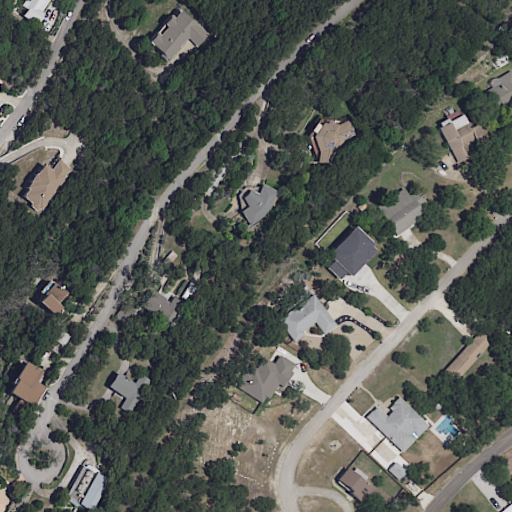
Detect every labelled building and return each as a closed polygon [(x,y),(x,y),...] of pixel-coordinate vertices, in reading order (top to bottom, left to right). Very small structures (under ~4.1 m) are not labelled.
[(50,0),(41,13),(44,15),(36,27),(21,17),(25,11),(19,7),(23,0),(50,0)] [(191,38),(170,64),(162,57),(163,56),(148,43),(157,34),(160,37),(167,28),(164,25),(171,17),(175,20),(181,12),(192,22),(194,20),(200,25),(199,27),(201,29),(193,38),(192,37),(191,38)] [(503,65),(504,66),(498,68),(494,61),(500,59),(503,65)] [(511,98),(490,112),(480,95),(499,84),(497,80),(510,72),(511,76),(511,98)] [(457,164),(438,130),(441,128),(438,124),(447,120),(448,123),(462,116),(470,129),(477,125),(488,144),(478,150),(474,142),(466,146),(472,156),(457,164)] [(321,153),(314,139),(324,125),(341,126),(351,122),(357,136),(348,141),(337,154),(337,165),(321,165),(321,153)] [(61,163),(72,169),(67,177),(69,178),(41,214),(30,208),(32,205),(22,199),(26,192),(24,191),(28,185),(28,184),(33,176),(34,176),(42,167),(51,172),(58,161),(61,163)] [(264,187),(279,192),(273,210),(274,212),(269,218),(267,217),(253,228),(242,213),(248,208),(242,200),(249,192),(258,195),(262,186),(264,187)] [(423,217),(409,227),(410,227),(395,237),(376,208),(402,190),(407,198),(417,191),(429,209),(422,214),(423,217)] [(358,208),(363,204),(367,208),(361,213),(358,208)] [(337,279),(344,273),(348,277),(375,248),(352,226),(324,255),(330,261),(324,267),(337,279)] [(186,294),(192,284),(198,287),(192,297),(186,294)] [(53,318),(36,306),(53,286),(68,296),(60,307),(62,309),(53,318)] [(154,294),(171,304),(174,299),(181,303),(163,331),(156,327),(159,321),(141,309),(152,292),(154,294)] [(325,313),(336,327),(324,337),(314,324),(302,333),(304,336),(294,344),(278,323),(313,296),(325,313)] [(115,319),(126,303),(139,311),(128,327),(115,319)] [(61,333),(71,338),(65,349),(53,342),(60,332),(61,333)] [(444,372),(479,333),(491,344),(456,383),(444,372)] [(233,387),(263,404),(275,383),(282,387),(295,365),(278,355),(273,364),(261,357),(255,368),(246,364),(233,387)] [(38,375),(39,376),(33,385),(43,390),(25,421),(11,414),(18,402),(6,396),(14,384),(11,382),(21,366),(38,375)] [(118,375),(136,385),(141,376),(153,383),(132,417),(120,411),(126,400),(107,389),(116,374),(118,375)] [(421,421),(409,434),(415,440),(402,454),(365,419),(371,413),(376,408),(386,418),(392,413),(388,410),(393,405),(392,405),(398,398),(421,421)] [(395,464),(406,474),(398,482),(387,472),(395,464)] [(104,474),(101,478),(110,483),(93,511),(86,511),(67,502),(69,498),(66,496),(83,467),(85,469),(86,466),(104,474)] [(351,475),(372,492),(361,506),(349,496),(350,494),(336,483),(346,471),(351,475)] [(500,511),(511,503),(511,504),(511,511),(500,511)]
